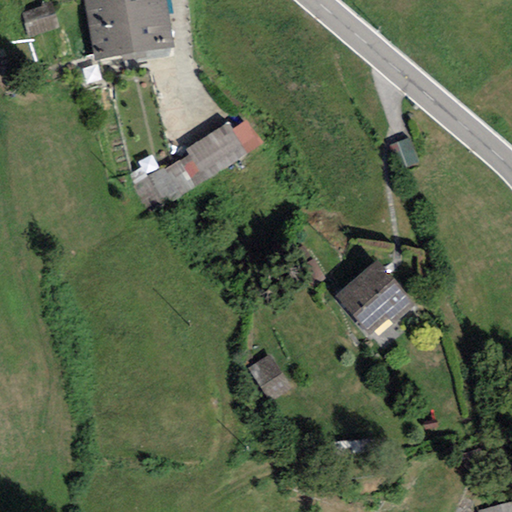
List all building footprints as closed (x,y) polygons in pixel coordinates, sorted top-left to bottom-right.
[(166,0),(83,0),(94,63),(175,49),(166,0)] [(60,29),(53,5),(22,14),(29,38),(60,29)] [(247,121),(232,130),(247,153),(262,143),(247,121)] [(232,130),(228,123),(185,151),(189,156),(166,169),(183,195),(247,153),(232,130)] [(165,206),(183,195),(166,169),(165,168),(149,176),(165,206)] [(376,260),(335,296),(369,336),(388,319),(393,325),(416,305),(376,260)] [(290,387),(270,356),(249,369),(268,400),(290,387)] [(511,511),(511,502),(477,511),(511,511)]
